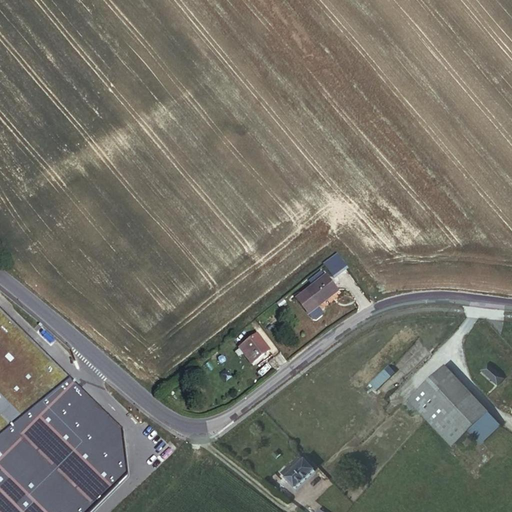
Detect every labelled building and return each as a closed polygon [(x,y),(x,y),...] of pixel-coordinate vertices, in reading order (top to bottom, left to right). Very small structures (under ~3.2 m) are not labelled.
[(308,280),(311,285),(323,276),(320,271),(308,280)] [(306,313),(336,289),(324,275),(323,276),(311,285),(295,298),(306,313)] [(0,310),(0,511),(86,511),(125,473),(120,428),(51,361),(8,318),(0,310)] [(239,348),(251,363),(268,349),(257,334),(239,348)] [(479,371),(494,386),(501,379),(486,364),(479,371)] [(436,373),(480,417),(488,409),(444,365),(436,373)] [(467,430),(480,417),(436,373),(401,405),(409,415),(417,409),(450,445),(467,430)] [(488,409),(480,417),(467,430),(478,441),(499,422),(488,409)] [(294,488),(339,448),(338,446),(350,435),(336,420),(310,443),(311,445),(280,473),(294,488)]
